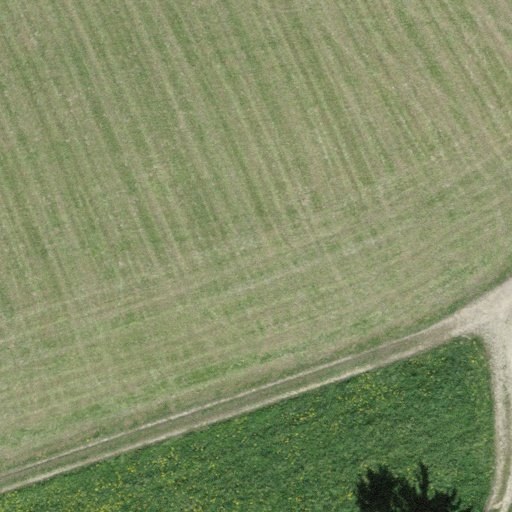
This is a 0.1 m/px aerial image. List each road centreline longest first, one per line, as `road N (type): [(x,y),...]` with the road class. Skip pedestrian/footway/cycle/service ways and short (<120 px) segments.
road 1 (track): [(0,482),(501,305)]
road 2 (track): [(493,511),(508,449),(501,305),(511,296)]
